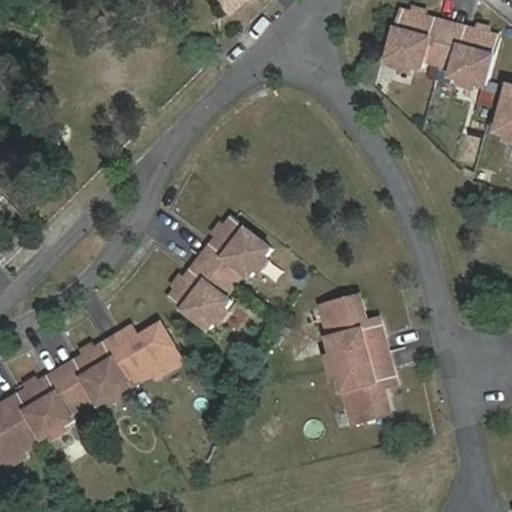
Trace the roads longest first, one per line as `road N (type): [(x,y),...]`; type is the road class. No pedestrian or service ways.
road 1 (residential): [(307,31),(370,122),(434,271),(468,418),(459,511)]
road 2 (residential): [(0,327),(127,249),(197,128),(307,31)]
